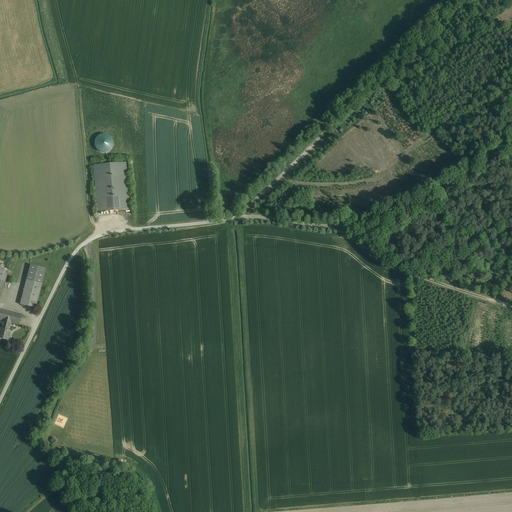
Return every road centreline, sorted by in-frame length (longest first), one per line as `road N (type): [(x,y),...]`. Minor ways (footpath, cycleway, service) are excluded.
road 1 (unclassified): [(239,216),(86,241),(66,265),(0,402)]
road 2 (unclassified): [(461,0),(239,216)]
road 3 (unclassified): [(511,146),(423,199),(359,222),(239,216)]
road 4 (track): [(348,224),(382,258),(511,307)]
road 5 (track): [(97,236),(78,91)]
